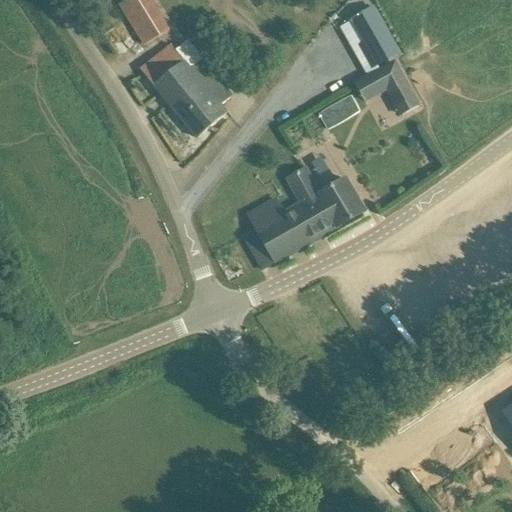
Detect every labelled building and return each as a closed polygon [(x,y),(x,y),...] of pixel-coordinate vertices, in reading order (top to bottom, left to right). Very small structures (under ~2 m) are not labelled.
[(152,0),(126,0),(120,4),(146,45),(170,30),(152,0)] [(367,48),(375,63),(396,52),(373,9),(352,21),(367,48)] [(232,96),(202,61),(189,45),(179,54),(171,45),(141,70),(198,139),(228,113),(221,106),(232,96)] [(357,53),(355,54),(363,69),(365,68),(375,63),(367,48),(357,53)] [(396,61),(369,75),(380,95),(391,89),(405,114),(422,105),(396,61)] [(319,111),(328,128),(361,111),(352,94),(319,111)] [(276,262),(313,242),(338,228),(365,212),(346,180),(320,194),(306,170),(289,179),(303,204),(285,214),(277,200),(250,216),(258,230),(244,237),(262,270),(276,262)]
